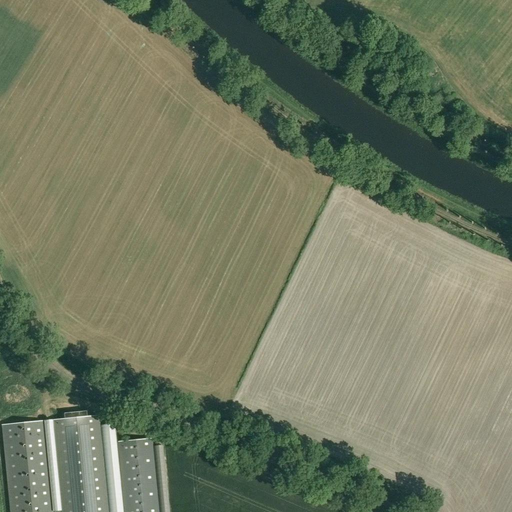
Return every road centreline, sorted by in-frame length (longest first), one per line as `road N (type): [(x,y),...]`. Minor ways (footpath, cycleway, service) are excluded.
road 1 (track): [(149,0),(321,141),(397,192),(511,244)]
road 2 (track): [(511,158),(384,87),(268,0)]
